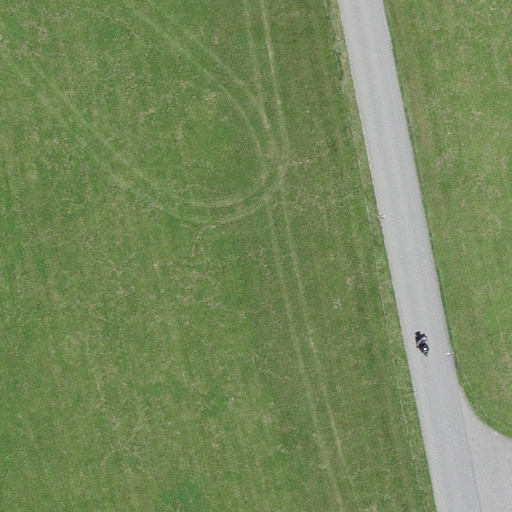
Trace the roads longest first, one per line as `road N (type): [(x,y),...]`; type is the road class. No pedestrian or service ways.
road 1 (tertiary): [(471,511),(364,0)]
road 2 (primary): [(0,301),(152,511)]
